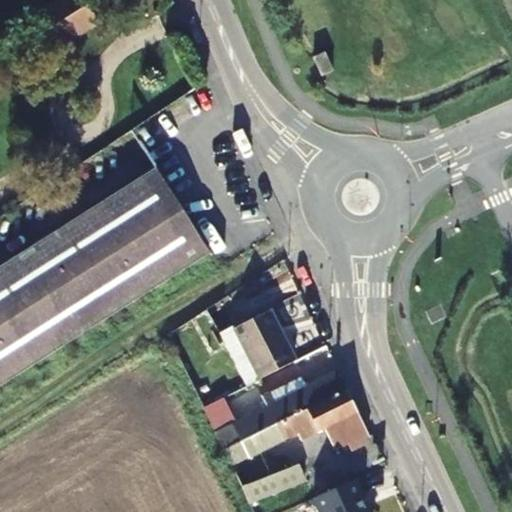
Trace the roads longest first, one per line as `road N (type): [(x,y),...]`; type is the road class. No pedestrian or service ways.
road 1 (track): [(322,224),(0,428)]
road 2 (tertiary): [(447,511),(363,310)]
road 3 (tertiary): [(380,238),(404,214),(407,180),(386,153),(346,148)]
